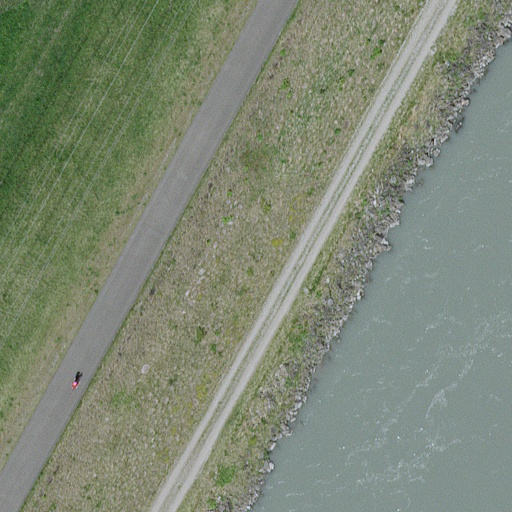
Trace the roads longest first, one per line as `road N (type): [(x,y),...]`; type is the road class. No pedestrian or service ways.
road 1 (track): [(449,0),(176,511)]
road 2 (track): [(275,0),(0,502)]
